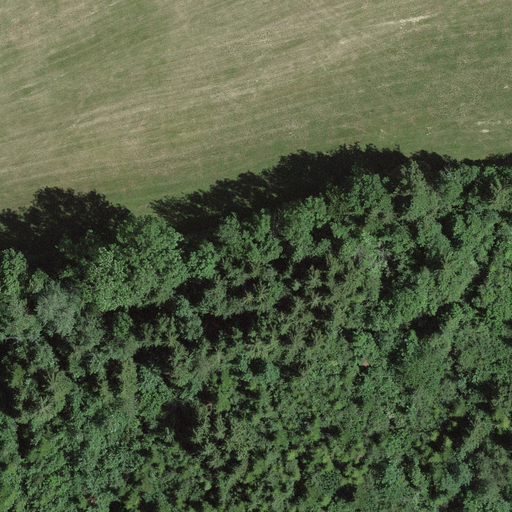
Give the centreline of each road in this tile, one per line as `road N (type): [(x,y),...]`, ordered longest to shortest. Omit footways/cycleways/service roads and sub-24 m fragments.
road 1 (track): [(0,336),(120,306),(248,308),(355,326),(413,320),(473,295)]
road 2 (track): [(420,511),(387,383),(355,326)]
